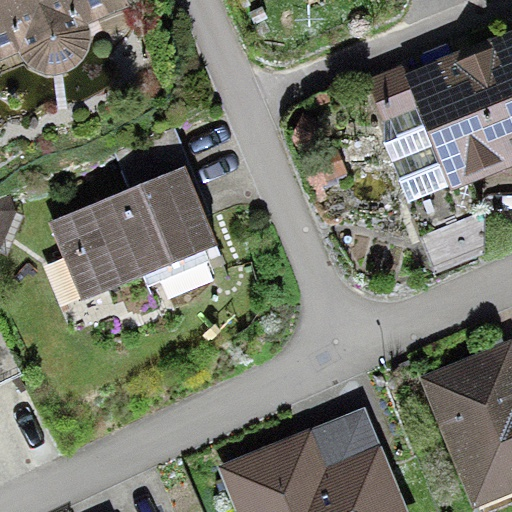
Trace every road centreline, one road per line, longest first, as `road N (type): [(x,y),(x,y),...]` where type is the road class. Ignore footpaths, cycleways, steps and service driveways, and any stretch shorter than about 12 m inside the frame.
road 1 (residential): [(202,0),(348,353)]
road 2 (residential): [(348,353),(24,511)]
road 3 (residential): [(348,353),(511,281)]
